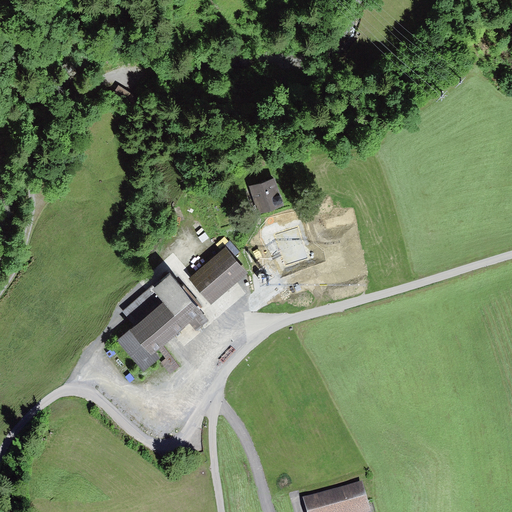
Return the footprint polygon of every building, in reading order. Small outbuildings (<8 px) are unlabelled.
[(271,179),(244,189),(255,218),(282,208),(271,179)] [(290,232),(263,240),(272,269),(299,261),(290,232)] [(222,247),(188,277),(209,302),(244,272),(222,247)] [(132,326),(115,341),(142,371),(156,358),(152,353),(188,320),(196,330),(208,320),(164,270),(118,311),(132,326)] [(366,511),(359,485),(303,501),(305,511),(366,511)]
